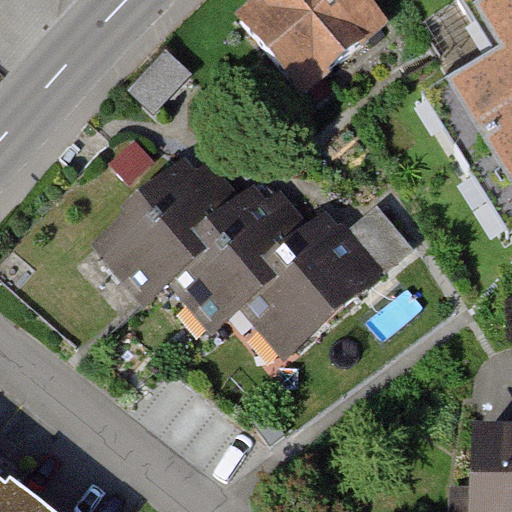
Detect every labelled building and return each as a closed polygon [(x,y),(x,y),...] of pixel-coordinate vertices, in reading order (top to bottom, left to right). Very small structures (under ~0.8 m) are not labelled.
[(355,0),(276,0),(244,27),(302,96),(381,31),(355,0)] [(511,0),(466,0),(460,4),(497,63),(452,92),(511,187),(511,0)] [(146,134),(113,162),(143,197),(175,169),(146,134)] [(133,309),(242,213),(192,156),(83,252),(133,309)] [(206,338),(314,243),(269,192),(161,287),(206,338)] [(381,277),(337,227),(244,307),(288,358),(381,277)] [(511,511),(511,445),(481,445),(479,497),(460,496),(459,511),(511,511)] [(22,511),(0,494),(0,511),(22,511)]
